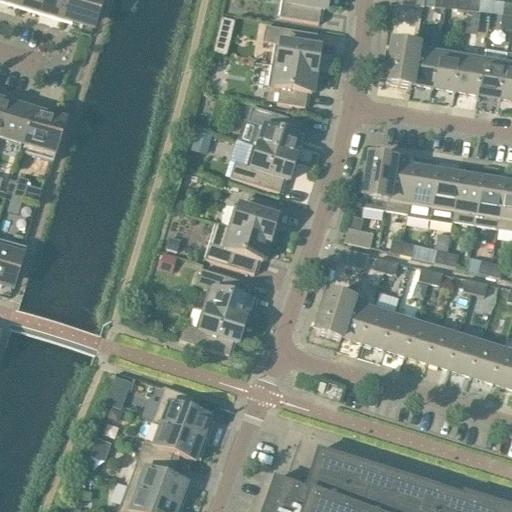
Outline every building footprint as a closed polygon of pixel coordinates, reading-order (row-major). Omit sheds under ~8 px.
[(0,0),(0,5),(17,11),(20,0),(0,0)] [(38,17),(43,0),(20,0),(17,11),(38,17)] [(59,24),(66,0),(43,0),(38,17),(59,24)] [(102,0),(66,0),(59,24),(80,30),(86,12),(98,16),(102,0)] [(323,13),(325,0),(280,0),(277,21),(317,27),(319,13),(323,13)] [(421,9),(422,0),(397,0),(397,7),(421,9)] [(444,12),(445,0),(433,0),(433,11),(444,12)] [(466,14),(468,2),(457,0),(455,13),(466,14)] [(468,2),(466,14),(478,16),(479,3),(468,2)] [(511,19),(511,17),(511,6),(502,5),(501,18),(511,19)] [(270,68),(313,75),(317,53),(313,52),(315,38),(264,29),(261,45),(273,47),(270,68)] [(408,91),(414,51),(390,47),(389,58),(386,57),(387,54),(385,54),(382,75),(383,75),(384,73),(386,73),(384,87),(408,91)] [(430,93),(436,55),(414,51),(408,91),(409,91),(409,87),(430,91),(430,92),(430,93)] [(498,104),(504,66),(506,56),(483,53),(482,62),(481,62),(475,100),(476,100),(476,98),(498,102),(497,103),(498,104)] [(453,96),(459,58),(436,55),(430,93),(431,93),(431,91),(453,94),(452,96),(453,96)] [(475,100),(481,62),(459,58),(453,96),(454,96),(454,95),(475,98),(475,100)] [(511,67),(504,66),(498,104),(499,104),(499,102),(511,103),(511,67)] [(309,98),(313,75),(270,68),(266,90),(278,92),(275,107),(303,111),(305,97),(309,98)] [(0,139),(10,106),(0,103),(0,139)] [(18,155),(31,113),(10,106),(0,139),(0,141),(19,148),(17,155),(18,155)] [(293,162),(299,140),(295,139),(300,125),(251,110),(246,125),(257,129),(251,149),(293,162)] [(59,142),(58,142),(47,138),(53,120),(31,113),(18,155),(51,165),(59,142)] [(196,131),(191,149),(205,153),(210,135),(196,131)] [(286,183),(293,162),(251,149),(244,169),(233,166),(228,181),(278,196),(282,182),(286,183)] [(383,215),(391,165),(367,162),(365,176),(362,175),(363,173),(362,172),(358,193),(359,193),(360,191),(363,191),(359,211),(383,215)] [(406,218),(413,171),(412,171),(412,173),(391,169),(392,166),(391,165),(383,215),(406,218)] [(430,212),(436,175),(435,175),(435,176),(413,173),(414,171),(413,171),(406,218),(406,219),(408,209),(430,212)] [(451,226),(458,178),(457,178),(457,180),(436,177),(436,175),(430,212),(451,216),(450,225),(451,226)] [(473,229),(481,182),(480,182),(480,184),(458,180),(459,179),(458,178),(451,226),(473,229)] [(496,233),(503,186),(502,187),(481,184),(481,182),(473,229),(496,233)] [(511,235),(511,188),(504,188),(504,186),(503,186),(496,233),(511,235)] [(11,200),(21,204),(26,190),(15,187),(11,200)] [(225,230),(267,243),(274,222),(270,221),(275,207),(248,198),(243,212),(232,209),(225,230)] [(17,217),(21,204),(11,200),(6,214),(17,217)] [(267,243),(225,230),(214,227),(203,262),(252,278),(257,264),(261,265),(267,243)] [(367,251),(370,241),(370,239),(347,233),(344,246),(367,251)] [(168,240),(165,251),(176,254),(179,243),(168,240)] [(398,258),(401,246),(390,243),(387,256),(398,258)] [(25,252),(23,251),(0,244),(0,288),(5,272),(17,276),(25,252)] [(401,246),(398,258),(409,261),(412,248),(401,246)] [(362,272),(365,259),(342,254),(339,266),(362,272)] [(443,269),(446,256),(435,254),(432,266),(443,269)] [(161,256),(156,272),(168,275),(173,260),(161,256)] [(446,256),(443,269),(454,271),(457,259),(446,256)] [(382,277),(386,264),(374,261),(371,274),(382,277)] [(386,264),(382,277),(393,279),(396,267),(386,264)] [(487,279),(490,267),(479,264),(476,277),(487,279)] [(490,267),(487,279),(498,282),(501,269),(490,267)] [(427,287),(431,275),(419,272),(416,284),(427,287)] [(200,312),(242,325),(249,303),(245,302),(249,288),(200,273),(195,288),(206,291),(200,312)] [(431,275),(427,287),(438,290),(441,277),(431,275)] [(471,297),(475,285),(463,282),(460,295),(471,297)] [(475,285),(471,297),(482,300),(485,288),(475,285)] [(338,343),(350,305),(327,297),(324,307),(321,307),(322,304),(321,304),(314,324),(316,324),(317,321),(319,322),(315,336),(338,343)] [(360,348),(372,311),(350,305),(338,343),(339,344),(340,340),(360,346),(359,348),(360,348)] [(382,355),(393,318),(372,311),(360,348),(361,348),(361,346),(382,353),(381,354),(382,355)] [(235,346),(242,325),(200,312),(194,332),(182,328),(177,344),(227,359),(231,345),(235,346)] [(404,361),(415,325),(393,318),(382,355),(383,353),(403,360),(403,361),(404,361)] [(426,368),(437,332),(415,325),(404,361),(404,362),(405,360),(425,366),(425,368),(426,368)] [(447,375),(459,339),(437,332),(426,368),(426,367),(447,373),(447,375)] [(469,382),(480,345),(459,339),(447,375),(448,375),(448,373),(469,380),(468,382),(469,382)] [(491,389),(502,352),(480,345),(469,382),(470,382),(470,380),(491,387),(490,388),(491,389)] [(511,395),(511,355),(502,352),(491,389),(492,387),(511,393),(511,394),(511,395)] [(343,391),(319,383),(315,395),(339,402),(343,391)] [(150,424),(206,445),(213,426),(208,425),(209,422),(187,414),(191,401),(162,391),(150,424)] [(110,411),(106,421),(112,423),(118,421),(120,414),(110,411)] [(199,463),(206,445),(150,424),(149,426),(158,429),(152,447),(143,444),(138,457),(167,468),(171,456),(194,465),(195,462),(199,463)] [(297,490),(273,481),(273,482),(274,483),(271,490),(270,490),(262,511),(511,511),(463,497),(463,496),(462,496),(461,500),(447,496),(447,495),(434,491),(435,490),(433,489),(433,490),(317,454),(318,453),(316,453),(306,484),(307,484),(304,493),(296,491),(297,490)] [(163,479),(167,468),(138,457),(126,490),(182,510),(189,492),(184,490),(185,487),(163,479)] [(181,511),(182,510),(126,490),(117,511),(181,511)]
